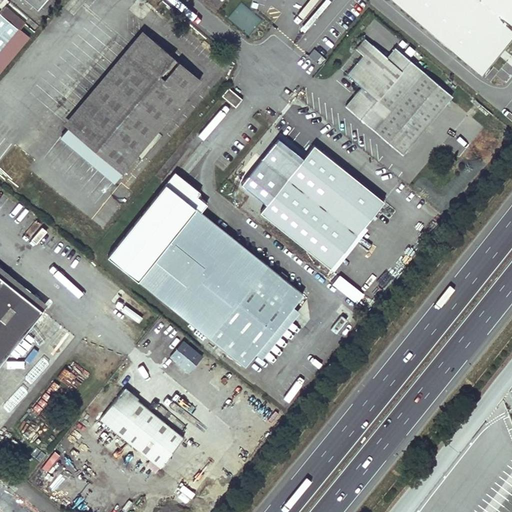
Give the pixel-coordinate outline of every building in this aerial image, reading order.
[(29,0),(39,9),(47,0),(29,0)] [(511,0),(393,0),(479,72),(511,33),(511,0)] [(251,34),(260,17),(238,4),(229,21),(251,34)] [(0,50),(25,21),(5,5),(0,10),(0,50)] [(197,79),(143,34),(65,125),(119,171),(197,79)] [(355,48),(362,55),(371,44),(364,38),(355,48)] [(344,105),(401,154),(451,95),(394,47),(386,56),(371,44),(362,55),(346,74),(360,87),(344,105)] [(221,95),(234,107),(241,99),(227,88),(221,95)] [(111,180),(119,171),(65,125),(57,135),(111,180)] [(260,211),(328,266),(381,200),(313,144),(260,211)] [(264,266),(198,212),(205,203),(195,196),(199,192),(175,172),(108,254),(208,335),(208,336),(243,365),(253,353),(291,306),(301,294),(265,265),(264,266)] [(328,266),(333,270),(386,203),(381,200),(328,266)] [(24,230),(35,217),(26,209),(15,222),(24,230)] [(0,279),(41,314),(45,308),(0,271),(0,279)] [(355,302),(362,293),(338,274),(331,283),(355,302)] [(0,363),(41,314),(0,279),(0,363)] [(253,353),(261,358),(298,312),(291,306),(253,353)] [(181,339),(168,355),(189,372),(202,356),(181,339)] [(124,387),(99,417),(159,465),(183,436),(124,387)] [(188,480),(180,490),(190,498),(198,488),(188,480)] [(0,511),(36,511),(0,482),(0,511)]
